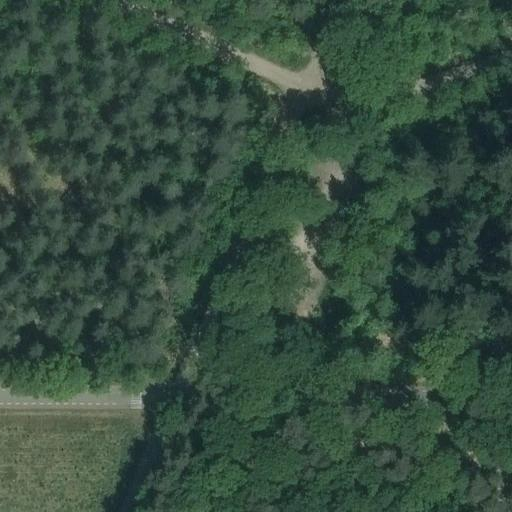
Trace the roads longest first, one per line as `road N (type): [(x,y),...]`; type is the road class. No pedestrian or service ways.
road 1 (track): [(71,0),(303,100),(388,105),(511,63)]
road 2 (track): [(180,397),(342,0)]
road 3 (tertiary): [(180,397),(511,402)]
road 4 (tertiary): [(0,396),(180,397)]
road 5 (tertiary): [(135,511),(180,397)]
